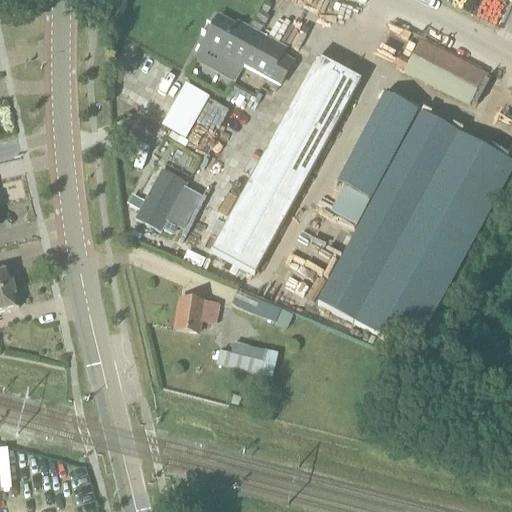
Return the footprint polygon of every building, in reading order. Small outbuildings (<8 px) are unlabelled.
[(281,57),(285,51),(238,25),(236,28),(218,19),(201,51),(241,72),(243,68),(273,85),(279,88),(293,64),(281,57)] [(317,60),(211,254),(254,278),(360,84),(317,60)] [(463,71),(412,62),(407,88),(458,98),(463,71)] [(279,88),(273,85),(269,92),(275,95),(279,88)] [(201,110),(207,99),(186,87),(180,98),(201,110)] [(456,136),(353,326),(404,354),(507,164),(511,155),(511,91),(504,87),(472,145),(456,136)] [(384,98),(337,187),(368,204),(415,114),(384,98)] [(420,117),(317,306),(353,326),(456,136),(420,117)] [(135,222),(160,235),(162,232),(171,237),(176,228),(167,223),(183,193),(159,180),(135,222)] [(18,184),(0,188),(0,195),(1,201),(21,196),(18,184)] [(0,295),(15,293),(10,272),(0,274),(0,295)] [(0,313),(5,313),(18,310),(15,293),(0,295),(0,313)] [(236,294),(230,308),(254,317),(287,331),(293,319),(281,312),(236,294)] [(180,303),(175,332),(198,336),(200,324),(214,326),(217,309),(180,303)] [(219,355),(215,368),(272,381),(278,356),(233,345),(230,357),(219,355)]
